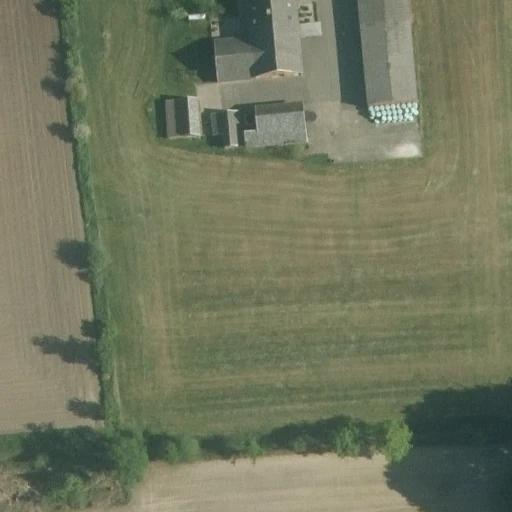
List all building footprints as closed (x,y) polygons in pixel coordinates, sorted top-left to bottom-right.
[(292,0),(246,0),(250,42),(297,37),(292,0)] [(406,0),(355,0),(367,111),(416,105),(406,0)] [(250,42),(215,45),(218,85),(300,77),(297,37),(250,42)] [(196,101),(178,103),(180,140),(198,138),(196,101)] [(178,103),(166,104),(168,140),(180,140),(178,103)] [(303,108),(255,113),(257,135),(257,139),(305,135),(303,108)] [(233,115),(221,116),(223,136),(224,150),(236,149),(233,115)] [(221,116),(211,117),(212,137),(223,136),(221,116)] [(305,135),(257,139),(257,135),(244,136),(245,149),(306,144),(305,135)]
